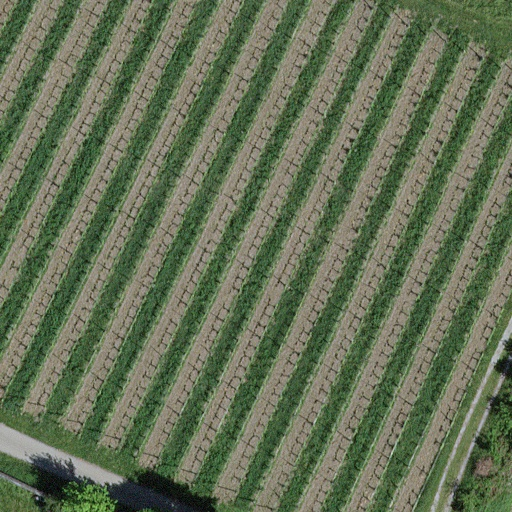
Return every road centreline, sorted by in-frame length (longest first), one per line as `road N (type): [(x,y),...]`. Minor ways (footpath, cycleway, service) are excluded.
road 1 (track): [(172,511),(0,438)]
road 2 (track): [(438,511),(511,341)]
